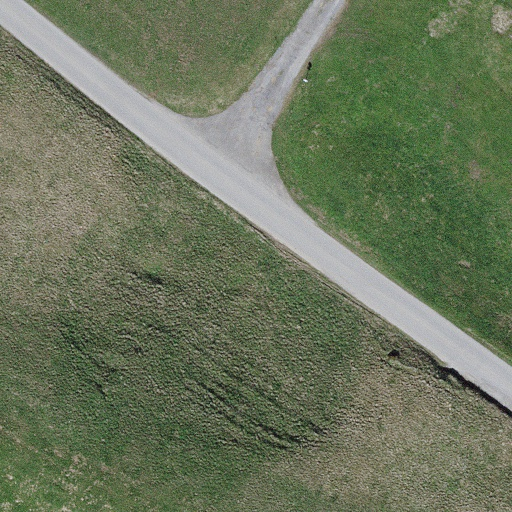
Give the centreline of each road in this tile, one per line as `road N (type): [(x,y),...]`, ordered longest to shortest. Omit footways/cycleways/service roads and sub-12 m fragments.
road 1 (unclassified): [(4,0),(511,388)]
road 2 (track): [(331,0),(228,174)]
